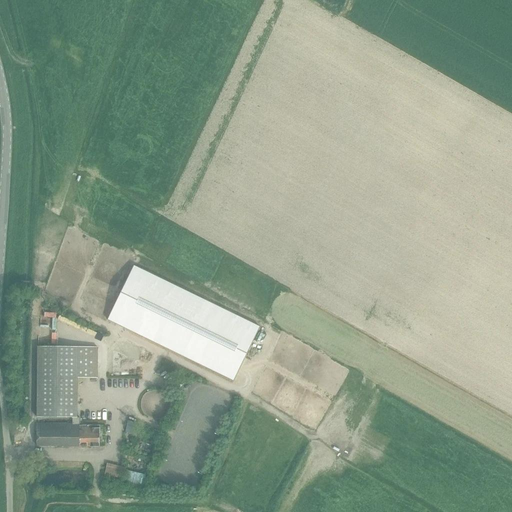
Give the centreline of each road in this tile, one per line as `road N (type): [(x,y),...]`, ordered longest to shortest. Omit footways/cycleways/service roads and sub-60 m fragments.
road 1 (tertiary): [(0,256),(7,111),(1,89)]
road 2 (unclassified): [(11,511),(0,382)]
